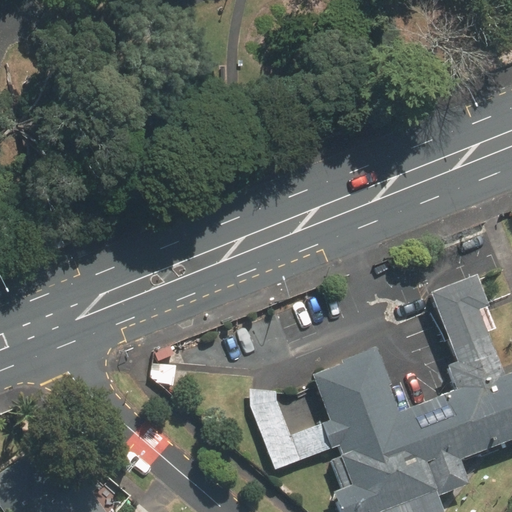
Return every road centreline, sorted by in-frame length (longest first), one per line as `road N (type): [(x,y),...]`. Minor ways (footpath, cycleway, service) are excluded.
road 1 (secondary): [(511,139),(37,324)]
road 2 (residential): [(37,324),(79,387),(220,511)]
